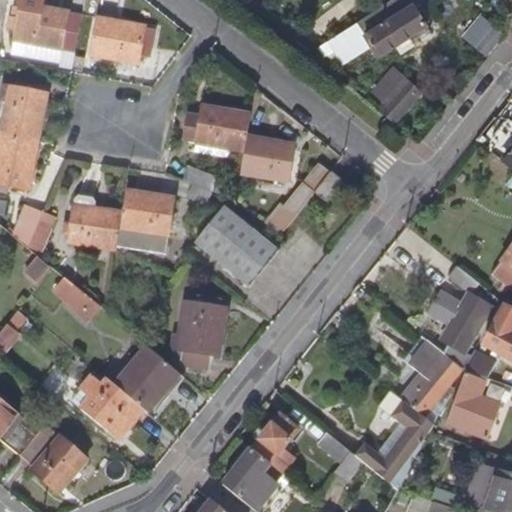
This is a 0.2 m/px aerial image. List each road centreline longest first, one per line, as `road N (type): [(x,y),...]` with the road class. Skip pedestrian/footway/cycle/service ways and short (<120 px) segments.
road 1 (residential): [(159,505),(421,190)]
road 2 (residential): [(421,190),(213,26)]
road 3 (residential): [(213,26),(145,125),(103,119)]
road 4 (residential): [(421,190),(511,79)]
